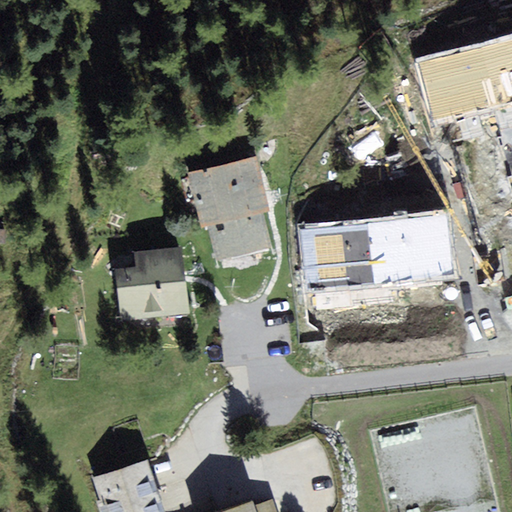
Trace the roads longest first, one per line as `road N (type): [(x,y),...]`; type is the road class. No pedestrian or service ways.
road 1 (residential): [(511,365),(239,396)]
road 2 (track): [(239,396),(212,416),(204,443),(210,466),(236,487),(291,498),(299,511)]
